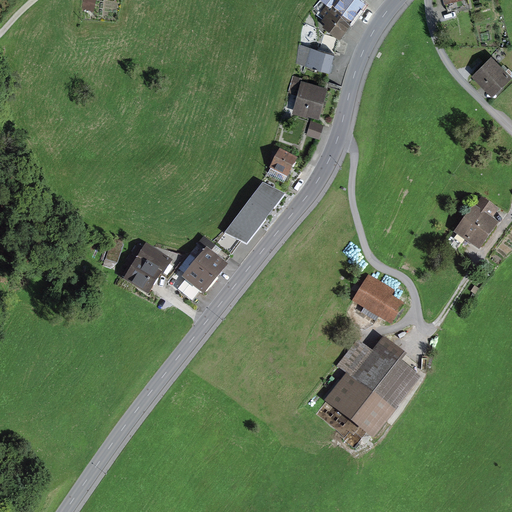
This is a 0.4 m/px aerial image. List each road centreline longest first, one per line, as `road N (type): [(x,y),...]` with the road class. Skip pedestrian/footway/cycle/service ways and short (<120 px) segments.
road 1 (tertiary): [(395,0),(360,60),(311,191),(188,339),(64,511)]
road 2 (track): [(339,130),(352,141),(364,241),(374,259),(409,281),(420,321),(431,327)]
road 3 (residential): [(431,0),(445,56),(511,127)]
road 4 (track): [(511,210),(431,327)]
